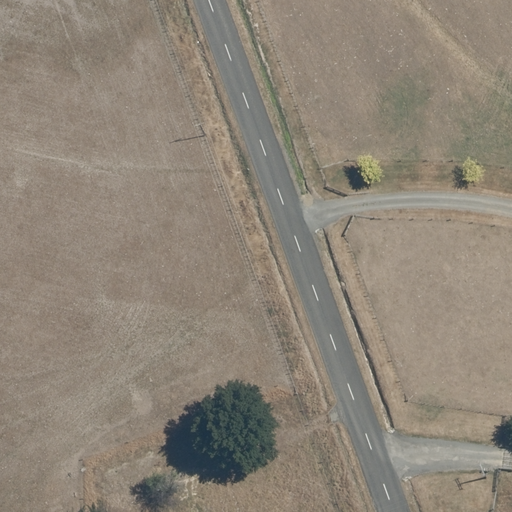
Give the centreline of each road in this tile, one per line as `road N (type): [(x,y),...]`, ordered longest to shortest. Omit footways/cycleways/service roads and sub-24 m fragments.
road 1 (unclassified): [(405,511),(220,0)]
road 2 (unknown): [(379,439),(511,452)]
